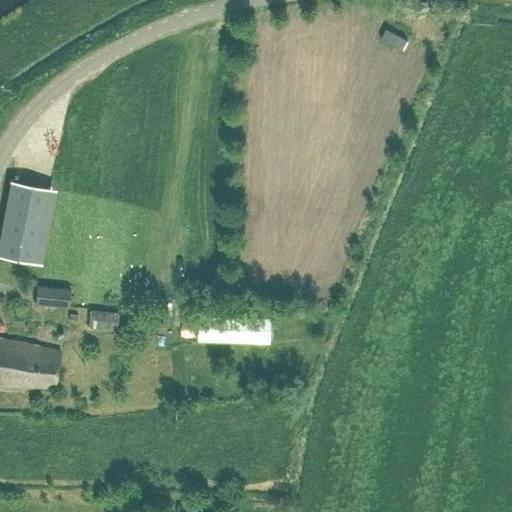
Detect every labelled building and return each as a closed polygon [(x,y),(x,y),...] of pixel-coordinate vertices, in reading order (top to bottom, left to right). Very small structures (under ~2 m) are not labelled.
[(11,180),(0,239),(0,251),(37,258),(50,187),(11,180)] [(35,283),(32,305),(66,308),(68,285),(35,283)] [(200,314),(199,337),(271,340),(272,316),(200,314)] [(148,317),(148,332),(161,333),(162,318),(148,317)] [(82,318),(82,331),(103,332),(104,319),(82,318)] [(0,382),(53,386),(59,350),(0,337),(0,382)] [(197,511),(199,505),(177,503),(175,511),(197,511)]
